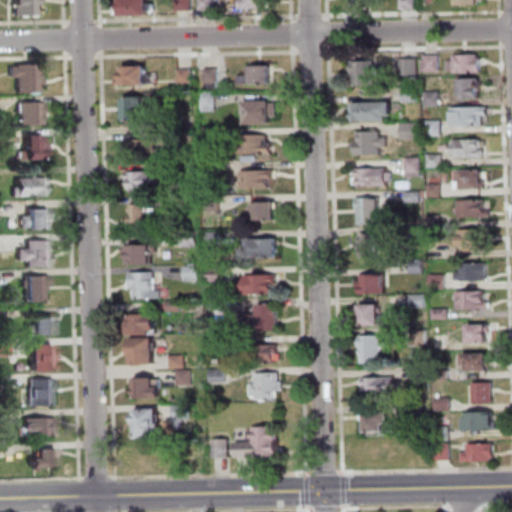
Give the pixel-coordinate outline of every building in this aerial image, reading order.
[(38,0),(39,16),(16,16),(16,0),(38,0)] [(126,0),(151,0),(151,4),(156,4),(156,16),(127,17),(126,0)] [(179,13),(179,0),(193,0),(193,13),(179,13)] [(202,0),(216,0),(216,10),(202,10),(202,0)] [(246,0),(268,0),(268,11),(247,11),(246,0)] [(371,0),(371,8),(355,8),(355,0),(371,0)] [(403,0),(418,0),(418,9),(403,10),(403,0)] [(450,60),(450,72),(484,71),(483,57),(481,57),(481,53),(456,54),(456,60),(450,60)] [(426,55),(426,60),(423,60),(423,72),(442,72),(442,54),(426,55)] [(402,59),(402,75),(420,75),(419,59),(402,59)] [(355,84),(377,84),(376,60),(355,60),(355,84)] [(121,84),(121,77),(126,77),(126,63),(148,62),(149,73),(153,73),(153,84),(121,84)] [(18,91),(18,76),(12,76),(11,65),(17,65),(17,63),(40,63),(40,77),(43,76),(43,83),(40,83),(40,91),(18,91)] [(241,84),(241,76),(251,75),(250,67),(271,66),(272,83),(241,84)] [(206,68),(219,67),(219,87),(207,88),(206,68)] [(180,82),(180,69),(193,68),(193,81),(180,82)] [(463,77),(463,97),(483,96),(483,76),(463,77)] [(404,87),(405,103),(421,102),(420,87),(404,87)] [(217,111),(205,111),(204,92),(216,92),(217,111)] [(427,92),(428,107),(442,106),(442,92),(427,92)] [(128,119),(128,95),(147,95),(148,119),(144,119),(144,125),(131,125),(131,119),(128,119)] [(250,123),(249,99),(272,99),(273,123),(250,123)] [(356,101),(394,100),(394,114),(390,114),(390,118),(356,119),(356,101)] [(43,125),(21,125),(20,102),(42,102),(43,125)] [(486,115),(490,115),(490,106),(455,106),(455,125),(486,124),(486,115)] [(429,121),(429,136),(444,135),(444,121),(429,121)] [(404,139),(420,139),(420,123),(404,123),(404,139)] [(205,128),(219,128),(219,142),(205,143),(205,128)] [(358,153),(358,130),(382,130),(382,136),(390,136),(390,146),(383,146),(383,153),(358,153)] [(184,134),(196,133),(197,143),(184,144),(184,134)] [(21,159),(21,151),(26,150),(26,134),(40,134),(40,141),(47,140),(47,158),(21,159)] [(274,154),(240,155),(240,136),(269,135),(269,139),(272,142),(273,142),(274,154)] [(454,139),(455,157),(486,156),(485,138),(454,139)] [(157,157),(138,158),(137,144),(129,144),(129,140),(157,139),(157,157)] [(430,154),(430,168),(444,167),(444,153),(430,154)] [(408,176),(423,176),(423,157),(408,157),(408,176)] [(219,161),(220,176),(208,176),(208,162),(219,161)] [(389,166),(389,183),(359,184),(359,167),(389,166)] [(484,168),(485,189),(459,190),(458,169),(484,168)] [(271,188),(244,189),(243,172),(274,171),(274,179),(271,179),(271,188)] [(133,191),(133,184),(130,184),(130,172),(162,172),(162,190),(133,191)] [(13,197),(13,187),(17,187),(17,178),(43,178),(43,197),(13,197)] [(430,184),(430,197),(443,197),(443,184),(430,184)] [(407,191),(407,201),(422,201),(422,191),(407,191)] [(208,212),(208,197),(221,196),(222,212),(208,212)] [(382,196),(359,196),(359,223),(382,223),(382,196)] [(185,197),(199,197),(200,210),(186,211),(185,197)] [(461,199),(461,216),(494,216),(494,208),(488,208),(488,199),(461,199)] [(259,221),(259,201),(278,200),(278,220),(259,221)] [(132,227),(132,205),(150,205),(150,227),(132,227)] [(29,229),(29,228),(21,228),(21,216),(29,216),(29,209),(48,208),(49,229),(29,229)] [(429,215),(429,228),(443,227),(443,214),(429,215)] [(461,228),(462,250),(489,249),(489,227),(461,228)] [(360,232),(361,256),(379,255),(378,231),(360,232)] [(222,232),(222,245),(209,245),(209,233),(222,232)] [(199,233),(200,246),(186,247),(185,233),(199,233)] [(278,258),(250,259),(250,256),(245,256),(245,247),(250,247),(250,239),(277,239),(278,258)] [(28,267),(27,260),(19,260),(19,249),(27,249),(27,241),(50,240),(50,267),(28,267)] [(133,265),(132,251),(127,251),(127,245),(154,245),(154,264),(133,265)] [(412,259),(412,273),(426,273),(425,259),(412,259)] [(457,272),(458,279),(490,278),(490,261),(462,262),(462,271),(457,272)] [(187,267),(200,267),(200,282),(187,282),(187,267)] [(210,269),(223,268),(223,282),(210,282),(210,269)] [(163,299),(136,299),(136,290),(133,290),(133,273),(156,273),(157,292),(163,291),(163,299)] [(388,273),(389,291),(364,292),(363,274),(388,273)] [(432,275),(433,289),(448,289),(447,274),(432,275)] [(25,301),(25,288),(24,288),(23,281),(25,281),(25,275),(49,275),(50,286),(47,286),(47,291),(46,291),(46,301),(25,301)] [(276,294),(248,294),(248,276),(277,275),(277,284),(275,284),(276,294)] [(459,290),(459,308),(491,308),(491,301),(488,301),(488,290),(459,290)] [(412,295),(412,308),(427,308),(427,294),(412,295)] [(226,300),(226,311),(211,311),(211,301),(226,300)] [(182,302),(183,312),(170,312),(170,302),(182,302)] [(383,303),(363,303),(363,323),(383,323),(383,303)] [(279,330),(263,331),(263,328),(258,328),(258,322),(251,322),(250,314),(262,314),(262,304),(278,304),(279,330)] [(435,308),(435,320),(451,319),(451,308),(435,308)] [(153,333),(133,333),(133,313),(160,313),(160,328),(153,328),(153,333)] [(28,335),(28,325),(33,325),(33,315),(52,315),(52,334),(28,335)] [(492,322),(471,322),(472,341),(492,340),(492,322)] [(414,330),(415,345),(429,345),(429,329),(414,330)] [(363,335),(363,362),(383,362),(383,351),(389,351),(389,341),(382,341),(382,335),(363,335)] [(135,363),(134,337),(156,336),(157,362),(135,363)] [(212,337),(226,336),(226,351),(212,351),(212,337)] [(0,357),(0,342),(11,342),(12,357),(0,357)] [(32,371),(32,344),(54,343),(54,370),(32,371)] [(245,353),(245,345),(279,345),(280,353),(282,353),(282,360),(278,360),(278,363),(251,364),(251,353),(245,353)] [(467,352),(468,370),(492,369),(491,351),(467,352)] [(172,356),(187,355),(188,366),(173,368),(172,356)] [(415,364),(415,379),(430,378),(429,364),(415,364)] [(228,382),(213,383),(213,370),(228,369),(228,382)] [(437,370),(437,380),(451,380),(451,369),(437,370)] [(194,371),(194,385),(180,385),(180,371),(194,371)] [(279,401),(259,401),(259,398),(254,398),(253,385),(259,385),(258,374),(281,374),(281,382),(284,382),(284,391),(278,392),(279,401)] [(10,390),(0,390),(0,375),(10,375),(10,390)] [(397,376),(397,393),(365,394),(364,376),(397,376)] [(139,397),(139,377),(157,377),(157,378),(163,378),(163,397),(139,397)] [(31,407),(30,380),(53,379),(53,406),(31,407)] [(477,381),(477,402),(497,402),(497,381),(477,381)] [(437,397),(438,411),(453,410),(452,397),(437,397)] [(136,438),(135,413),(139,413),(139,408),(160,407),(161,423),(163,423),(163,437),(136,438)] [(176,421),(176,407),(190,407),(190,421),(186,421),(186,427),(179,427),(179,421),(176,421)] [(397,429),(397,421),(393,421),(392,410),(368,411),(369,430),(397,429)] [(469,411),(469,429),(498,428),(498,411),(469,411)] [(24,419),(52,419),(53,436),(20,436),(19,428),(24,428),(24,419)] [(438,427),(439,441),(453,440),(452,426),(438,427)] [(239,458),(239,442),(251,442),(250,430),(280,430),(280,457),(239,458)] [(406,460),(406,438),(362,438),(362,460),(406,460)] [(217,457),(217,440),(230,439),(231,457),(217,457)] [(136,470),(158,470),(158,441),(136,441),(136,470)] [(465,461),(494,460),(494,457),(497,457),(497,442),(471,443),(471,451),(465,451),(465,461)] [(439,443),(439,459),(453,459),(453,443),(439,443)] [(32,467),(32,458),(38,458),(38,448),(57,447),(57,466),(32,467)]
